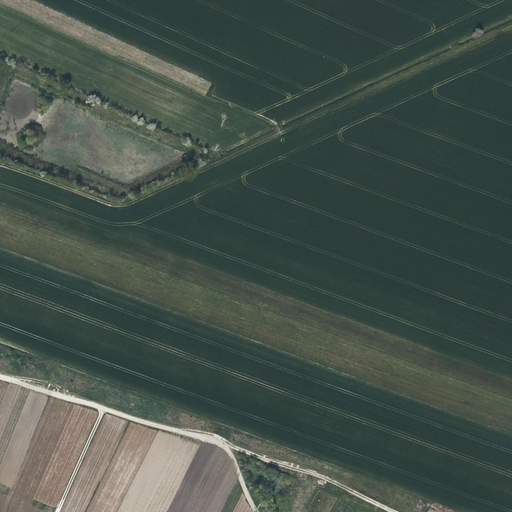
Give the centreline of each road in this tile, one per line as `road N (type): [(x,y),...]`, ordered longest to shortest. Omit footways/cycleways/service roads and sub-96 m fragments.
road 1 (track): [(511,26),(122,204),(0,162)]
road 2 (track): [(260,511),(226,445),(0,377)]
road 3 (track): [(409,511),(371,482),(290,449),(226,445)]
